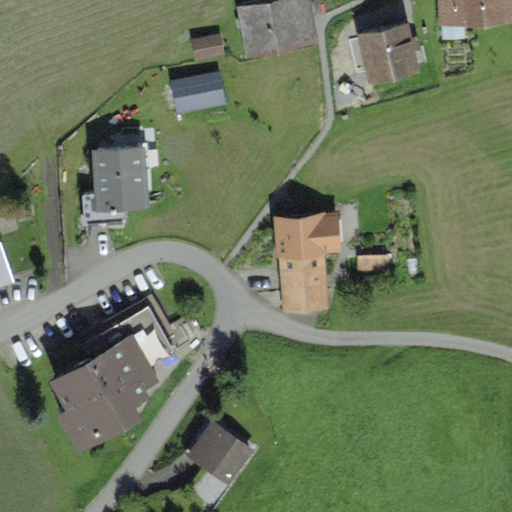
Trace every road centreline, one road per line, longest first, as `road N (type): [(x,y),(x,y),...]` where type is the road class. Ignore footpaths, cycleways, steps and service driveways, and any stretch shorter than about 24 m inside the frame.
road 1 (unclassified): [(0,328),(160,251),(199,259),(235,293),(236,314),(202,372),(100,511)]
road 2 (track): [(511,356),(472,343),(284,331),(236,314)]
